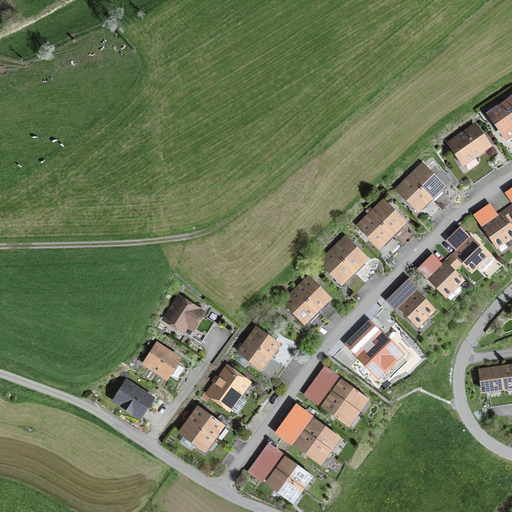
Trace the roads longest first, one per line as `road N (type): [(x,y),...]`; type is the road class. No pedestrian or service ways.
road 1 (track): [(0,245),(198,232),(492,0)]
road 2 (residential): [(216,489),(319,350),(379,285),(511,175)]
road 3 (residential): [(144,443),(91,408),(0,373)]
road 4 (residential): [(144,443),(216,339)]
